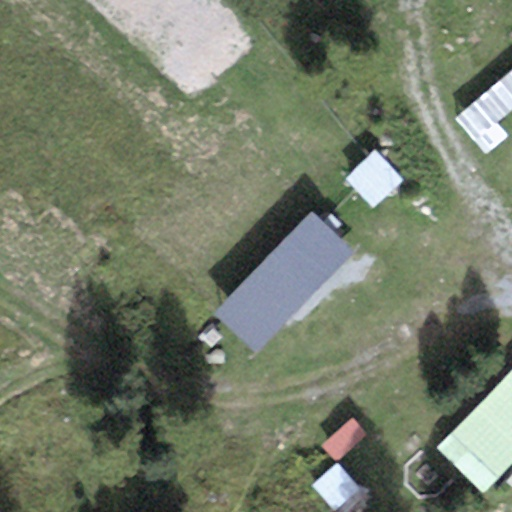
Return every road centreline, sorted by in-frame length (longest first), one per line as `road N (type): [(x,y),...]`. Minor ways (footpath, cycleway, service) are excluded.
road 1 (track): [(0,402),(49,371),(110,377),(166,401),(271,404),(398,351),(457,303),(511,306)]
road 2 (track): [(110,377),(49,323),(0,296)]
